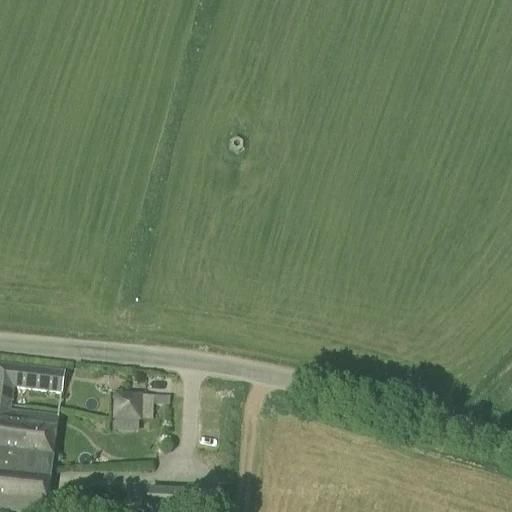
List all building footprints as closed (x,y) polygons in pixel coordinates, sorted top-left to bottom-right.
[(0,404),(10,406),(12,390),(59,396),(62,374),(0,366),(0,404)] [(151,422),(152,388),(116,386),(115,420),(151,422)] [(10,406),(0,404),(0,475),(49,481),(56,419),(9,413),(10,406)] [(45,511),(49,481),(0,475),(0,511),(6,511),(45,511)] [(223,511),(224,495),(148,492),(147,511),(223,511)]
